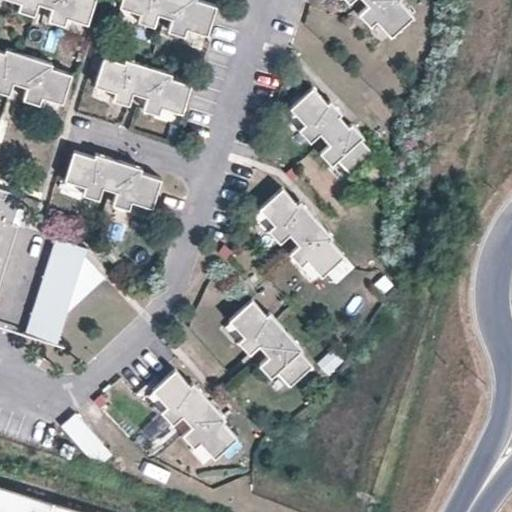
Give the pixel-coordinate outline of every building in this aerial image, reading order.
[(68,14),(89,21),(95,0),(21,0),(19,8),(35,13),(39,1),(53,5),(49,17),(65,22),(68,14)] [(187,25),(208,31),(217,2),(210,0),(121,0),(120,4),(141,10),(138,18),(155,23),(158,10),(172,15),(168,27),(185,32),(187,25)] [(377,16),(392,32),(414,11),(403,0),(368,0),(369,0),(359,9),(371,21),(377,16)] [(43,94),(64,100),(73,71),(52,65),(54,61),(7,46),(6,51),(0,48),(0,89),(11,92),(15,80),(28,84),(24,96),(41,102),(43,94)] [(163,103),(184,110),(193,81),(172,74),(173,70),(127,56),(125,59),(105,53),(96,82),(116,89),(114,97),(130,101),(134,89),(148,93),(144,106),(160,111),(163,103)] [(338,154),(353,170),(375,150),(360,134),(363,131),(330,95),(327,97),(313,81),(290,102),(305,118),(299,124),(311,137),(320,128),(330,139),(320,147),(332,160),(338,154)] [(133,198),(154,204),(163,175),(142,169),(144,165),(97,151),(96,155),(75,148),(66,177),(87,184),(84,191),(101,197),(105,184),(118,189),(114,200),(131,206),(133,198)] [(309,256),(324,272),(346,252),(332,236),(335,233),(302,197),(298,199),(284,183),(262,204),(276,220),(270,226),(282,239),(291,230),(301,241),(291,249),(303,262),(309,256)] [(15,222),(24,194),(0,186),(0,287),(20,223),(15,222)] [(86,253),(89,245),(59,236),(28,332),(58,342),(69,307),(105,276),(86,253)] [(279,366),(293,382),(316,362),(301,346),(304,343),(271,307),(268,310),(253,294),(231,315),(245,331),(239,336),(251,349),(260,340),(270,350),(261,359),(273,372),(279,366)] [(202,437),(217,453),(239,432),(224,416),(227,414),(194,378),(191,380),(176,365),(154,386),(169,401),(163,407),(175,419),(184,411),(194,421),(184,430),(196,442),(202,437)] [(60,425),(99,466),(113,452),(74,411),(60,425)] [(90,511),(0,484),(0,511),(90,511)]
